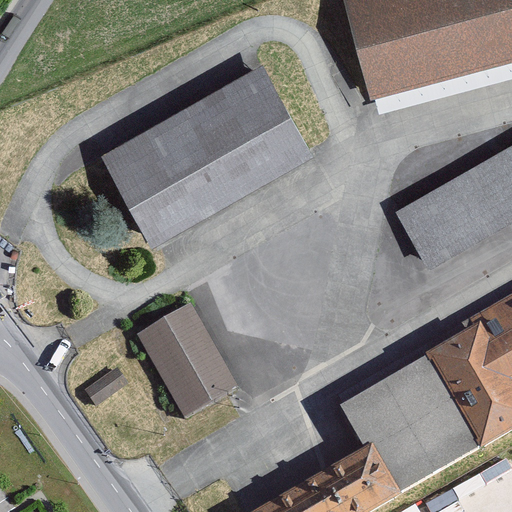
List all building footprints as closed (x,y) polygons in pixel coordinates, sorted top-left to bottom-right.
[(511,0),(348,0),(371,96),(511,63),(511,0)] [(268,74),(108,157),(153,244),(313,160),(268,74)] [(439,265),(511,220),(511,136),(401,203),(439,265)] [(193,406),(245,377),(198,292),(145,321),(193,406)] [(511,439),(511,298),(335,393),(394,503),(511,439)] [(119,375),(88,397),(99,412),(130,390),(119,375)] [(362,456),(263,511),(378,511),(391,505),(362,456)]
